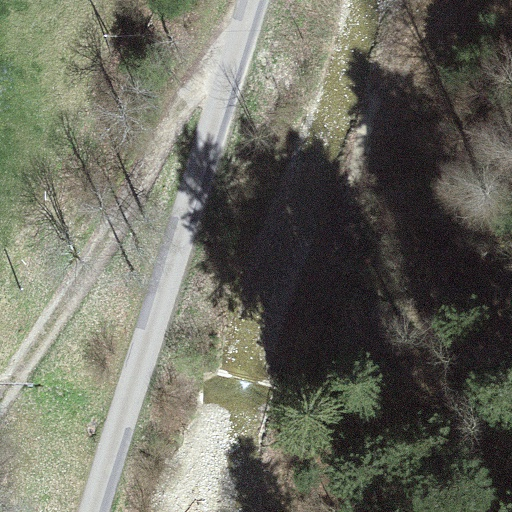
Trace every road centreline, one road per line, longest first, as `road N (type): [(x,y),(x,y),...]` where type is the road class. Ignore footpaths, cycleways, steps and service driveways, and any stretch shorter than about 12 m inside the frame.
road 1 (unclassified): [(254,0),(96,511)]
road 2 (track): [(0,412),(71,306),(184,106),(242,40)]
